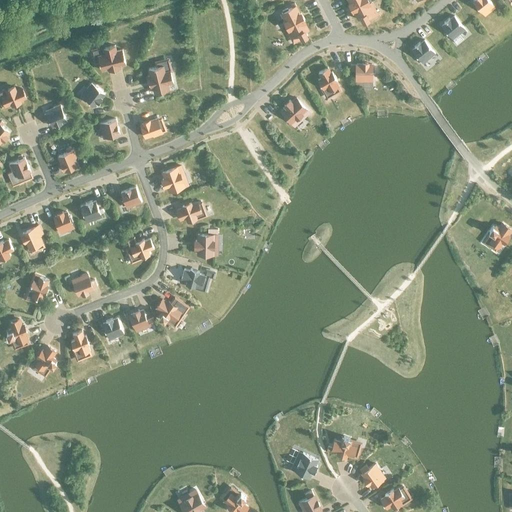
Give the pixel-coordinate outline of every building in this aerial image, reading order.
[(348,0),(350,3),(349,4),(353,11),(354,11),(358,18),(361,17),(363,21),(369,18),(366,14),(372,11),(370,7),(372,5),(371,2),(369,0),(348,0)] [(489,0),(474,0),(473,1),(481,12),(489,6),(492,9),(494,7),(492,4),(489,0)] [(289,33),(291,32),(293,36),(299,33),(301,37),(307,35),(304,30),(308,28),(303,21),(304,20),(300,13),(300,14),(296,6),(295,6),(294,3),(290,5),(292,8),(288,10),(287,9),(282,11),(283,13),(281,13),(285,21),(283,22),(287,30),(289,33)] [(445,23),(442,26),(448,33),(445,35),(448,38),(450,36),(450,37),(457,32),(459,34),(465,29),(454,16),(450,19),(449,18),(444,22),(445,23)] [(415,47),(412,50),(416,55),(418,57),(416,59),(418,63),(421,61),(427,56),(429,58),(435,53),(424,40),(420,44),(419,43),(414,46),(415,47)] [(116,51),(114,45),(103,48),(105,54),(98,56),(94,57),(95,62),(99,61),(101,70),(108,68),(109,71),(120,68),(119,65),(126,64),(122,50),(116,51)] [(157,67),(149,69),(150,76),(147,77),(148,77),(150,88),(153,87),(155,93),(169,90),(167,84),(173,82),(170,71),(164,72),(162,65),(161,62),(156,63),(157,67)] [(362,64),(356,64),(356,65),(356,72),(356,81),(364,81),(364,78),(372,78),(375,78),(375,74),(372,74),(372,64),(368,64),(368,63),(362,63),(362,64)] [(330,73),(327,68),(318,73),(322,78),(318,80),(322,88),(326,86),(329,92),(334,89),(336,92),(340,90),(338,87),(338,86),(335,81),(337,80),(332,72),(330,73)] [(85,102),(87,100),(93,104),(94,106),(97,102),(98,103),(102,99),(101,98),(104,93),(91,83),(86,89),(89,91),(84,97),(82,100),(85,102)] [(22,89),(16,91),(14,87),(6,91),(8,95),(2,97),(4,101),(0,103),(2,107),(6,106),(11,103),(12,105),(15,104),(18,103),(20,102),(20,100),(25,98),(24,94),(23,92),(22,89)] [(296,98),(291,102),(289,100),(284,105),(286,107),(281,111),(292,123),(302,114),(304,117),(309,113),(307,110),(296,98)] [(46,113),(47,114),(44,115),(45,118),(48,117),(49,120),(52,126),(56,124),(56,126),(62,123),(61,122),(66,120),(60,104),(53,108),(54,110),(46,113)] [(141,124),(146,137),(154,134),(154,136),(162,133),(165,132),(164,128),(161,129),(157,118),(150,121),(149,120),(142,123),(143,124),(141,124)] [(120,134),(116,119),(99,123),(101,131),(104,130),(107,141),(111,140),(110,137),(120,134)] [(0,141),(2,139),(3,140),(7,136),(6,135),(7,133),(9,132),(2,125),(4,123),(1,120),(0,121),(0,141)] [(68,152),(58,156),(61,163),(60,163),(63,170),(64,170),(65,172),(77,166),(74,159),(76,158),(73,150),(72,150),(71,147),(67,149),(68,152)] [(9,164),(12,171),(15,170),(18,177),(19,180),(23,178),(22,176),(31,172),(24,157),(9,164)] [(177,167),(162,173),(164,178),(162,179),(165,186),(167,185),(169,191),(184,186),(180,173),(183,172),(181,166),(177,167)] [(136,187),(121,192),(124,201),(121,202),(122,206),(125,205),(133,202),(134,205),(142,202),(136,187)] [(86,204),(81,206),(86,222),(94,219),(93,216),(100,214),(100,213),(103,212),(102,209),(99,210),(96,201),(92,202),(91,201),(86,203),(86,204)] [(183,208),(177,210),(179,216),(180,220),(186,217),(188,222),(189,221),(190,222),(196,220),(195,219),(197,218),(195,214),(201,212),(198,203),(192,205),(191,203),(182,206),(183,208)] [(58,216),(54,217),(60,230),(68,226),(69,230),(73,228),(72,225),(71,223),(72,222),(70,217),(69,217),(66,212),(63,213),(63,212),(57,214),(58,216)] [(492,247),(496,250),(498,247),(502,242),(503,243),(509,236),(507,234),(510,229),(508,227),(505,225),(505,226),(503,224),(499,229),(495,226),(495,228),(493,226),(489,231),(491,233),(490,234),(494,236),(490,241),(494,244),(492,247)] [(40,225),(22,233),(23,235),(22,235),(25,242),(26,241),(29,248),(44,241),(41,234),(43,233),(40,225)] [(197,240),(195,240),(195,248),(197,248),(197,254),(214,255),(214,241),(218,241),(218,235),(214,235),(214,230),(207,230),(207,234),(197,234),(197,240)] [(134,238),(127,240),(130,246),(130,247),(126,248),(128,252),(132,251),(134,256),(139,253),(141,258),(143,257),(143,258),(149,256),(148,255),(150,254),(148,250),(154,248),(150,238),(144,241),(144,239),(135,242),(134,238)] [(0,257),(1,260),(3,259),(3,260),(9,258),(8,256),(10,256),(8,252),(13,249),(9,240),(3,243),(2,241),(0,242),(0,257)] [(184,269),(181,278),(187,280),(186,284),(187,285),(187,286),(193,288),(193,287),(195,287),(196,283),(202,285),(205,275),(199,273),(199,271),(190,269),(190,271),(184,269)] [(81,279),(73,282),(76,288),(78,294),(82,293),(83,294),(88,292),(87,291),(93,289),(93,288),(97,287),(94,280),(90,281),(87,273),(79,276),(81,279)] [(49,279),(35,274),(30,289),(34,290),(32,296),(36,298),(35,302),(39,303),(41,300),(43,294),(45,295),(48,286),(46,285),(49,279)] [(160,315),(159,317),(164,321),(166,319),(167,320),(169,316),(174,320),(180,312),(183,314),(188,307),(177,299),(173,305),(169,301),(167,303),(162,300),(160,302),(158,304),(159,305),(157,307),(162,311),(159,315),(160,315)] [(134,313),(130,315),(135,327),(144,324),(146,327),(149,326),(147,323),(148,323),(147,320),(142,310),(139,311),(139,310),(133,312),(134,313)] [(106,332),(103,333),(105,337),(108,336),(115,333),(116,336),(124,333),(118,318),(112,320),(112,318),(106,321),(107,322),(103,323),(106,332)] [(152,318),(147,320),(148,323),(147,323),(149,326),(155,324),(152,318)] [(13,322),(10,323),(13,328),(9,330),(9,331),(7,332),(9,338),(11,337),(12,338),(16,337),(18,343),(23,341),(24,344),(28,343),(27,339),(25,333),(27,333),(25,328),(23,324),(22,325),(19,319),(16,320),(13,321),(13,322)] [(75,340),(71,341),(74,350),(78,348),(80,354),(86,352),(87,356),(91,354),(88,345),(90,344),(86,335),(84,336),(82,330),(73,334),(75,340)] [(39,358),(35,363),(35,364),(33,367),(37,369),(39,366),(43,369),(47,364),(50,366),(51,365),(53,367),(57,362),(55,360),(55,359),(52,357),(55,351),(53,350),(53,349),(50,348),(47,346),(44,351),(42,350),(37,357),(39,358)] [(338,452),(337,454),(346,456),(347,454),(352,456),(356,457),(357,453),(354,451),(355,447),(349,445),(350,441),(349,440),(350,438),(344,436),(343,439),(342,438),(341,442),(335,441),(334,444),(333,444),(333,447),(333,448),(332,450),(338,452)] [(318,459),(303,452),(297,464),(293,463),(291,469),(294,470),(294,471),(309,478),(312,472),(314,473),(317,466),(315,465),(318,459)] [(359,469),(362,473),(365,478),(364,479),(368,483),(369,483),(371,486),(379,481),(380,483),(384,481),(382,479),(382,478),(377,472),(380,470),(375,464),(368,469),(366,465),(359,469)] [(404,489),(402,485),(393,490),(392,488),(384,494),(385,495),(380,498),(385,507),(390,504),(393,507),(401,502),(398,499),(404,495),(401,491),(404,489)] [(191,496),(180,502),(185,511),(200,511),(201,511),(200,510),(201,509),(205,507),(197,493),(195,489),(189,493),(191,496)] [(313,495),(311,491),(305,494),(307,499),(299,503),(303,509),(305,508),(307,511),(314,511),(321,509),(314,495),(313,495)] [(224,495),(222,498),(225,501),(224,501),(229,505),(228,506),(235,511),(236,510),(238,511),(242,511),(243,511),(245,510),(245,509),(247,507),(242,503),(245,500),(244,499),(246,497),(241,493),(239,495),(238,494),(235,497),(231,493),(227,497),(224,495)]
